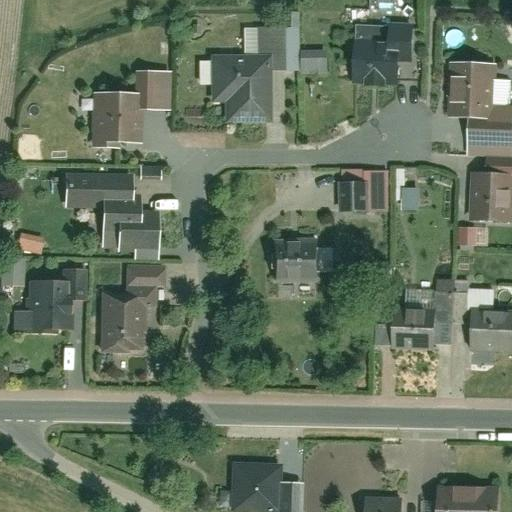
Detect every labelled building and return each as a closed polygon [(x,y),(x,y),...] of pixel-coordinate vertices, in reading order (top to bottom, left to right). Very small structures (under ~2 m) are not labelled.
[(401,12),(353,13),(354,44),(402,43),(401,12)] [(211,61),(211,98),(227,98),(227,127),(272,127),(272,73),(299,73),(299,31),(247,31),(247,61),(211,61)] [(359,49),(359,87),(405,87),(405,49),(359,49)] [(303,55),(303,79),(334,78),(333,55),(303,55)] [(450,67),(452,123),(500,121),(498,65),(450,67)] [(174,118),(173,75),(142,75),(143,119),(174,118)] [(93,97),(93,147),(136,147),(136,98),(93,97)] [(511,124),(473,125),(473,154),(511,153),(511,124)] [(511,160),(510,161),(511,174),(472,175),(474,226),(511,224),(511,160)] [(148,212),(140,213),(138,171),(92,173),(94,215),(103,214),(105,250),(121,249),(122,257),(166,255),(165,230),(149,231),(148,212)] [(344,172),(343,219),(389,220),(390,173),(344,172)] [(277,238),(279,286),(331,284),(330,236),(277,238)] [(131,261),(131,284),(174,283),(174,261),(131,261)] [(17,314),(18,339),(58,338),(60,337),(58,286),(34,286),(35,314),(17,314)] [(471,286),(441,286),(441,309),(471,309),(471,286)] [(496,313),(496,292),(473,292),(473,312),(496,313)] [(104,296),(106,357),(147,355),(145,295),(104,296)] [(396,317),(398,352),(443,351),(442,315),(396,317)] [(511,316),(478,317),(479,353),(511,351),(511,316)] [(232,495),(259,495),(259,511),(292,511),(292,459),(259,459),(259,464),(231,464),(232,495)] [(507,511),(507,492),(447,493),(447,511),(507,511)] [(372,498),(372,511),(410,511),(411,498),(372,498)]
